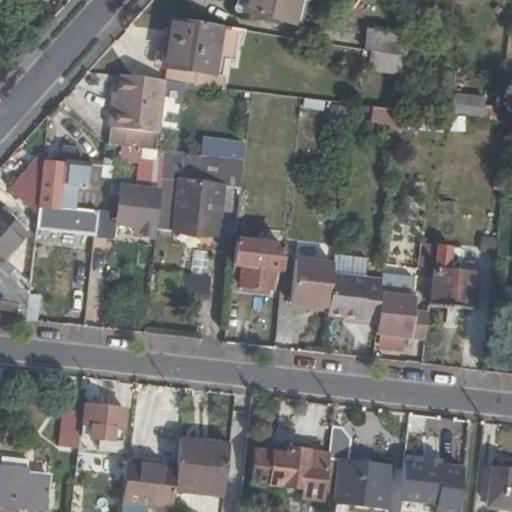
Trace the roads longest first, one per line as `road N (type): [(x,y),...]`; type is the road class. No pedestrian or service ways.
road 1 (residential): [(0,349),(511,405)]
road 2 (tertiary): [(109,0),(0,121)]
